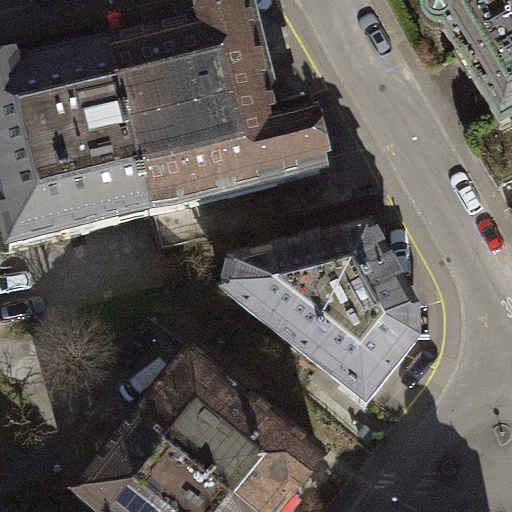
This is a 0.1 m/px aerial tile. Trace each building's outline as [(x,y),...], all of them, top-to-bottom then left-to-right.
[(443,30),(501,131),(511,124),(511,0),(443,0),(442,6),(433,6),(426,13),(426,23),(433,31),(443,30)] [(107,49),(147,216),(322,175),(307,112),(277,119),(252,15),(107,49)] [(147,216),(107,49),(0,75),(0,214),(9,251),(147,216)] [(229,267),(222,297),(367,406),(416,342),(417,315),(368,232),(229,267)] [(194,355),(134,427),(241,511),(287,511),(327,462),(194,355)] [(241,511),(134,427),(74,500),(89,511),(241,511)]
